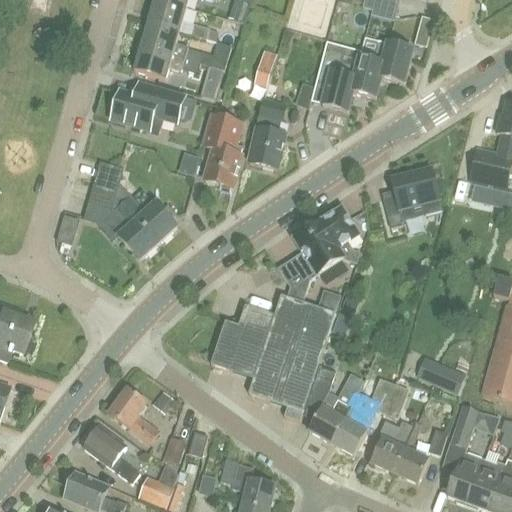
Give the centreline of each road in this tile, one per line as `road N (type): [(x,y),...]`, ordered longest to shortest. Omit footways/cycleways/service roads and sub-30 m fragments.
road 1 (secondary): [(124,340),(234,238),(477,79)]
road 2 (residential): [(27,271),(108,0)]
road 3 (residential): [(319,490),(124,340)]
road 4 (secondary): [(0,493),(124,340)]
road 5 (residential): [(124,340),(73,293),(27,271)]
